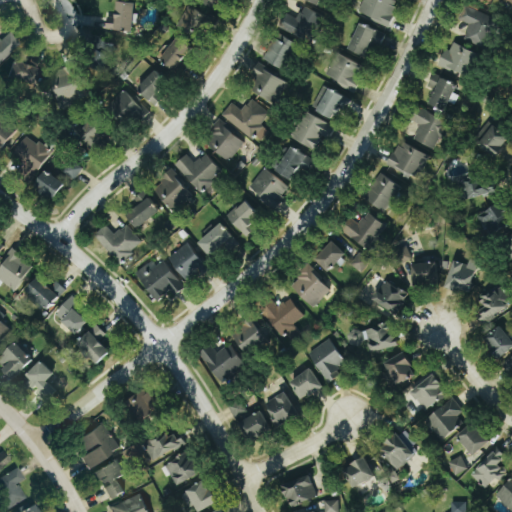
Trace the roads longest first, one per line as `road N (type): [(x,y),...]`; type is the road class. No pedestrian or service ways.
road 1 (residential): [(35,447),(274,255),(325,200),(372,126),(432,0)]
road 2 (residential): [(259,0),(240,44),(170,132),(53,240)]
road 3 (residential): [(160,346),(243,477),(256,511)]
road 4 (residential): [(53,240),(160,346)]
road 5 (residential): [(79,511),(0,405)]
road 6 (residential): [(243,477),(333,436),(351,418)]
road 7 (residential): [(511,421),(433,325)]
